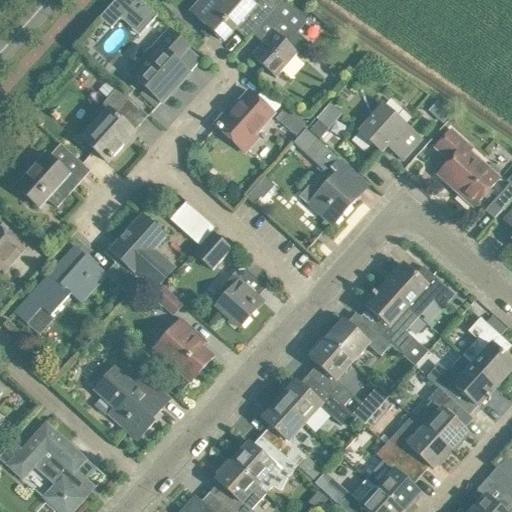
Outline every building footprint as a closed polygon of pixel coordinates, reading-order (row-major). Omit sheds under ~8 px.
[(116,0),(99,18),(111,29),(120,19),(139,36),(157,17),(138,0),(116,0)] [(252,35),(275,8),(266,0),(250,0),(249,2),(246,0),(229,0),(223,7),(215,0),(202,0),(191,13),(223,42),(241,22),(252,32),(246,40),(246,41),(252,35)] [(311,49),(295,35),(306,23),(304,21),(310,15),(289,2),(286,6),(282,1),(275,8),(252,35),(253,35),(266,21),(275,29),(251,56),(275,79),(289,64),(297,55),(302,59),(311,49)] [(140,64),(131,75),(148,90),(163,104),(163,103),(177,88),(189,74),(201,61),(188,49),(173,35),(169,32),(157,45),(161,49),(144,68),(140,64)] [(126,127),(140,111),(148,118),(148,117),(118,89),(95,114),(101,119),(82,140),(107,163),(110,160),(111,161),(123,147),(122,146),(134,133),(126,127)] [(242,150),(274,115),(249,92),(216,128),(245,154),(246,153),(242,150)] [(438,101),(429,112),(443,124),(452,113),(438,101)] [(421,140),(406,127),(383,106),(359,132),(382,153),(387,147),(402,161),(421,140)] [(307,129),(286,110),(277,119),(298,139),(306,131),(307,129)] [(319,123),(311,132),(321,141),(329,132),(319,123)] [(332,227),(367,188),(368,187),(353,173),(339,160),(339,161),(306,131),(298,139),(293,145),(322,171),(299,197),(317,213),(332,227)] [(498,181),(471,157),(463,150),(467,146),(451,131),(435,149),(450,162),(441,172),(460,188),(457,192),(474,207),(498,181)] [(72,179),(84,167),(60,146),(48,159),(46,156),(17,188),(39,208),(47,200),(57,209),(69,196),(66,193),(76,183),(72,179)] [(174,269),(154,251),(166,238),(142,217),(118,243),(131,255),(123,264),(122,264),(118,268),(137,286),(138,285),(153,299),(163,288),(160,286),(174,269)] [(13,263),(23,252),(0,231),(0,269),(9,259),(13,263)] [(209,275),(231,251),(212,234),(190,258),(209,275)] [(52,316),(74,292),(86,291),(90,295),(108,276),(129,295),(137,286),(118,268),(118,269),(114,265),(106,274),(86,256),(85,257),(75,248),(15,314),(27,325),(41,309),(51,317),(52,316)] [(222,290),(210,303),(224,316),(239,329),(258,308),(253,303),(266,289),(255,279),(241,266),(232,276),(233,277),(221,289),(222,290)] [(437,298),(445,306),(454,296),(430,274),(422,283),(403,266),(385,287),(419,317),(437,298)] [(184,305),(164,287),(163,288),(153,299),(172,317),(184,305)] [(404,334),(419,317),(385,287),(377,296),(374,294),(372,296),(374,299),(366,308),(384,324),(377,333),(391,346),(401,355),(410,346),(401,337),(404,334)] [(427,351),(440,337),(419,318),(406,332),(427,351)] [(480,319),(471,329),(480,337),(462,357),(496,387),(511,369),(511,364),(497,350),(505,341),(480,319)] [(391,346),(377,333),(370,327),(360,337),(343,321),(327,339),(353,363),(369,346),(381,357),(391,346)] [(213,358),(191,338),(194,334),(181,322),(154,350),(190,383),(213,358)] [(103,335),(96,342),(108,353),(114,346),(103,335)] [(336,382),(353,363),(327,339),(309,359),(320,369),(312,378),(344,407),(353,397),(336,382)] [(496,387),(462,357),(445,376),(436,368),(427,378),(439,389),(451,400),(459,392),(477,408),(485,399),(488,401),(490,399),(488,396),(496,387)] [(158,414),(170,401),(142,376),(134,386),(114,369),(108,375),(95,390),(126,419),(120,425),(138,442),(155,423),(151,419),(156,413),(158,414)] [(344,407),(312,378),(303,389),(296,382),(280,401),(305,424),(321,407),(342,426),(350,426),(357,418),(344,407)] [(467,433),(449,416),(458,406),(451,400),(439,389),(428,400),(431,402),(415,420),(450,452),(467,433)] [(483,409),(498,421),(511,404),(511,398),(501,389),(483,409)] [(289,441),(305,424),(280,401),(262,420),(270,427),(262,436),(297,467),(306,457),(289,441)] [(365,407),(356,417),(364,425),(374,415),(365,407)] [(450,452),(415,420),(412,417),(386,446),(394,453),(417,474),(426,464),(433,470),(450,452)] [(73,476),(87,461),(46,424),(21,451),(12,443),(0,456),(0,460),(22,481),(34,468),(54,486),(51,489),(51,497),(47,502),(57,511),(74,511),(82,504),(81,495),(87,488),(73,476)] [(297,467),(262,436),(261,437),(264,440),(256,450),(249,444),(232,462),(267,493),(272,488),(280,491),(286,479),(297,467)] [(420,476),(417,474),(394,453),(386,446),(377,456),(384,462),(366,480),(368,481),(401,511),(402,511),(420,494),(411,486),(420,476)] [(251,511),(250,511),(267,493),(232,462),(215,481),(220,486),(211,496),(218,501),(217,502),(228,511),(251,511)] [(511,511),(511,482),(497,469),(472,496),(480,502),(471,511),(511,511)] [(401,511),(368,481),(352,498),(349,495),(338,506),(344,511),(401,511)] [(228,511),(217,502),(210,510),(195,497),(181,511),(228,511)]
